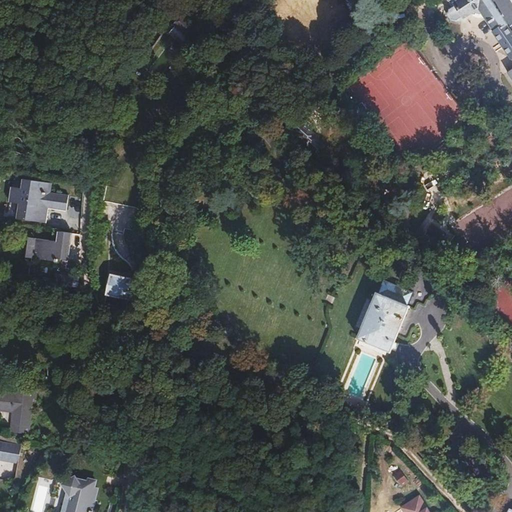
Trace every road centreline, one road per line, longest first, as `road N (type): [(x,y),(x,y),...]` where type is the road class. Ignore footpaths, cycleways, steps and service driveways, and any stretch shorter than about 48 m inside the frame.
road 1 (track): [(87,185),(107,103),(183,0)]
road 2 (residential): [(128,511),(131,433),(104,329)]
road 3 (residential): [(104,329),(85,266),(87,185)]
road 4 (residential): [(462,511),(393,436),(373,429)]
